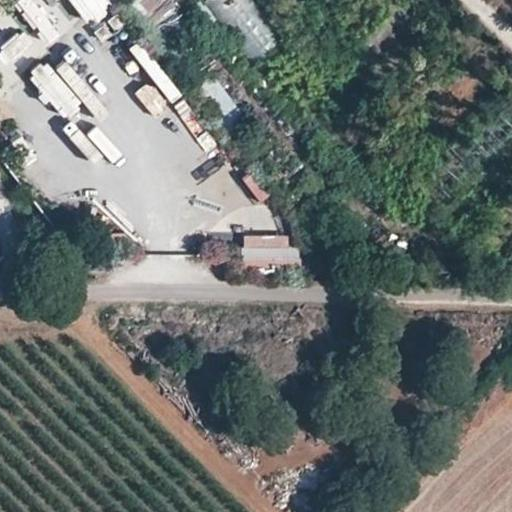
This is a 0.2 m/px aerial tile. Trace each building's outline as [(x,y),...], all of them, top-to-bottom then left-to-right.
[(93,32),(115,14),(103,0),(81,18),(93,32)] [(129,0),(137,10),(142,6),(156,24),(182,5),(178,0),(129,0)] [(209,0),(204,5),(254,68),(286,44),(251,0),(209,0)] [(103,152),(77,117),(61,129),(20,74),(8,83),(35,119),(24,128),(44,155),(59,144),(79,170),(103,152)] [(214,77),(201,86),(225,119),(238,110),(214,77)] [(206,164),(242,206),(260,190),(224,149),(206,164)]
